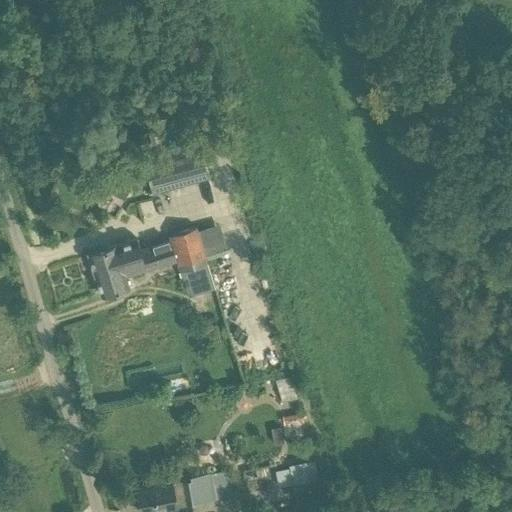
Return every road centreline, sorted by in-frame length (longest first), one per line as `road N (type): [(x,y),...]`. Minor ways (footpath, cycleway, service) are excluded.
road 1 (unclassified): [(96,511),(0,182)]
road 2 (track): [(362,511),(511,484)]
